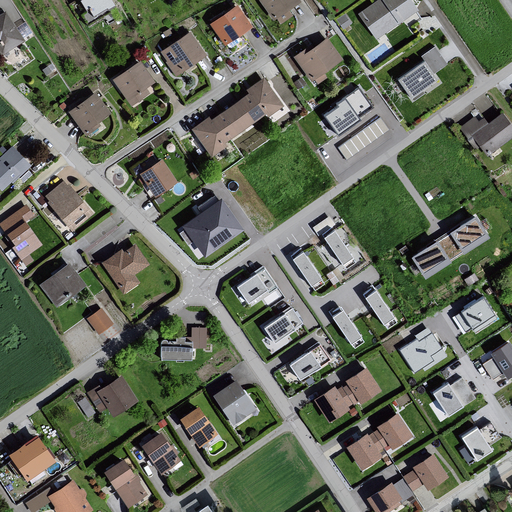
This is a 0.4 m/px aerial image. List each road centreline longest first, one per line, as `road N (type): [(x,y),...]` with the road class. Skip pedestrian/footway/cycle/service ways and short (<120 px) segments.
road 1 (residential): [(511,69),(203,287)]
road 2 (residential): [(0,86),(203,287)]
road 3 (residential): [(203,287),(354,511)]
road 4 (residential): [(203,287),(0,431)]
